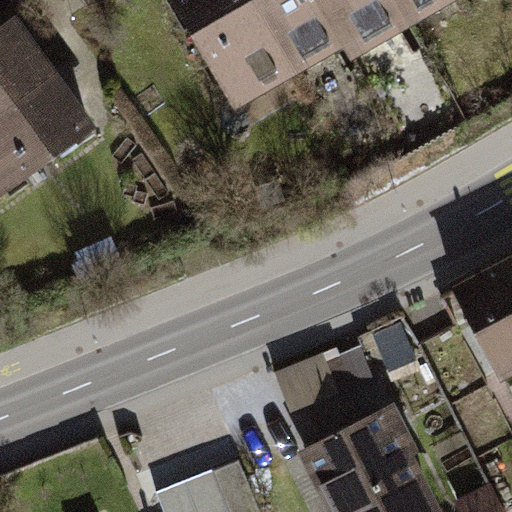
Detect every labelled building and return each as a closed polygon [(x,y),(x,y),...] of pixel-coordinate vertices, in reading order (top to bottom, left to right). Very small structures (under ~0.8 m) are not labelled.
[(301,81),(256,0),(187,0),(248,109),(301,81)] [(363,46),(337,0),(256,0),(301,81),(363,46)] [(423,30),(407,0),(337,0),(363,46),(370,59),(423,30)] [(407,0),(423,30),(477,0),(407,0)] [(0,30),(10,24),(0,10),(0,30)] [(0,30),(0,118),(64,72),(21,15),(10,24),(0,30)] [(0,207),(106,129),(64,72),(0,118),(0,207)] [(511,252),(452,282),(499,386),(511,379),(511,252)] [(443,511),(393,404),(304,443),(335,511),(443,511)] [(218,472),(230,511),(257,511),(242,464),(218,472)]
